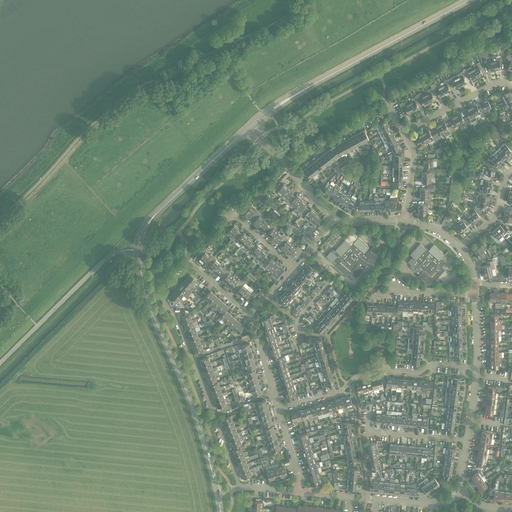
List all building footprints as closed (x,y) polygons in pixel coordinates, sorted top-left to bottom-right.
[(493,61),(495,71),(501,70),(500,63),(502,63),(501,57),(497,57),(496,56),(494,55),(492,56),(493,61)] [(489,72),(495,71),(493,61),(487,62),(487,60),(484,61),(485,67),(488,66),(489,72)] [(472,69),(477,78),(483,75),(480,69),(482,68),(479,62),(476,64),(478,66),(472,69)] [(463,71),(466,76),(469,75),(472,81),(477,78),(472,69),(467,72),(465,68),(463,70),(463,71)] [(457,77),(462,86),(467,84),(464,78),(466,76),(463,71),(458,74),(460,76),(457,77)] [(448,79),(450,85),(453,84),(456,89),(462,86),(457,77),(453,79),(452,77),(448,79)] [(441,86),(446,95),(451,92),(448,86),(450,85),(448,79),(443,82),(444,84),(441,86)] [(432,88),(435,93),(437,92),(440,98),(446,95),(441,86),(438,88),(434,83),(430,85),(431,88),(432,88)] [(425,95),(430,104),(435,101),(432,95),(435,93),(432,88),(431,88),(427,91),(428,93),(425,95)] [(501,96),(504,102),(511,97),(511,94),(510,91),(505,95),(503,92),(498,95),(499,98),(501,96)] [(416,97),(419,102),(421,101),(424,107),(430,104),(425,95),(422,96),(420,93),(415,96),(416,97)] [(409,103),(414,112),(419,109),(416,103),(419,102),(416,97),(411,99),(412,101),(409,103)] [(484,108),(482,109),(484,113),(485,116),(489,114),(489,112),(488,110),(491,108),(486,99),(485,99),(483,100),(483,101),(481,102),(484,108)] [(409,115),(414,112),(409,103),(406,105),(405,102),(404,103),(404,102),(399,104),(403,111),(405,109),(409,115)] [(471,108),(475,117),(481,114),(482,117),(485,116),(484,113),(482,109),(479,111),(476,105),(471,108)] [(468,116),(466,118),(469,123),(471,122),(472,123),(477,120),(475,117),(471,108),(465,111),(468,116)] [(455,116),(459,125),(461,128),(469,123),(466,118),(463,119),(460,113),(455,116)] [(452,125),(450,126),(453,132),(455,130),(454,128),(459,125),(455,116),(449,119),(452,125)] [(377,125),(379,130),(388,125),(385,120),(377,125)] [(439,125),(444,134),(445,136),(453,132),(450,126),(447,128),(444,122),(439,125)] [(378,130),(380,135),(390,130),(388,125),(379,130),(378,130)] [(437,133),(434,135),(437,140),(442,138),(441,136),(444,134),(439,125),(433,128),(437,133)] [(332,148),(303,170),(306,174),(307,173),(310,178),(338,156),(369,140),(366,134),(367,134),(365,130),(333,147),(332,146),(331,146),(332,148)] [(390,130),(380,135),(383,140),(393,134),(390,130)] [(423,133),(428,142),(428,143),(434,141),(434,142),(437,140),(434,135),(431,136),(428,131),(423,133)] [(497,132),(491,136),(495,140),(500,135),(497,132)] [(424,144),(428,142),(423,133),(415,138),(421,149),(426,146),(424,144)] [(393,134),(383,140),(385,144),(386,143),(395,138),(393,134)] [(386,143),(389,148),(398,143),(395,138),(386,143)] [(391,152),(392,154),(402,151),(400,148),(398,143),(389,148),(391,152)] [(500,147),(511,159),(511,158),(511,155),(511,154),(511,153),(511,152),(504,144),(500,147)] [(496,151),(505,160),(506,159),(509,161),(511,159),(500,147),(496,151)] [(392,156),(392,161),(402,161),(402,155),(402,151),(392,154),(392,156)] [(493,156),(503,167),(505,165),(503,162),(505,160),(496,151),(492,155),(494,156),(493,156)] [(501,169),(503,167),(493,156),(490,160),(489,159),(486,161),(491,166),(492,167),(494,165),(496,168),(498,166),(501,169)] [(427,167),(427,169),(435,170),(435,167),(433,167),(433,161),(423,161),(423,167),(427,167)] [(481,176),(483,177),(490,178),(491,176),(494,176),(496,171),(491,170),(491,168),(483,167),(482,173),(480,172),(480,176),(481,176)] [(421,172),(421,177),(432,178),(432,173),(435,173),(435,170),(427,169),(427,172),(421,172)] [(425,185),(427,186),(433,186),(433,183),(432,183),(432,178),(421,177),(421,183),(425,183),(425,185)] [(483,180),(482,185),(492,187),(493,182),(490,181),(490,178),(483,177),(482,180),(483,180)] [(277,193),(281,196),(288,188),(283,184),(282,185),(279,183),(272,191),(275,194),(277,193)] [(324,192),(329,195),(334,187),(330,184),(324,192)] [(334,187),(329,195),(333,198),(338,189),(340,187),(336,184),(334,187)] [(480,189),(479,192),(486,194),(486,191),(491,192),(492,187),(482,185),(481,190),(480,189)] [(420,188),(420,193),(430,194),(430,189),(433,189),(433,186),(427,186),(426,188),(420,188)] [(288,188),(281,196),(284,200),(283,201),(286,204),(293,196),(291,194),(293,192),(288,188)] [(338,189),(333,198),(337,200),(338,200),(343,192),(338,189)] [(338,200),(337,200),(342,203),(347,195),(343,192),(338,200)] [(477,200),(479,200),(489,203),(490,198),(485,196),(486,194),(479,192),(479,195),(478,195),(477,200)] [(423,201),(425,201),(431,202),(431,199),(430,199),(430,194),(420,193),(420,199),(423,199),(423,201)] [(347,195),(342,203),(346,206),(351,198),(347,195)] [(293,196),(286,204),(289,206),(290,205),(294,209),(302,200),(297,196),(295,198),(293,196)] [(351,198),(346,206),(350,209),(356,200),(351,198)] [(302,200),(294,209),(298,212),(297,213),(300,216),(307,208),(305,206),(307,205),(302,200)] [(476,205),(475,207),(482,211),(483,207),(488,208),(489,203),(479,200),(478,205),(476,205)] [(418,204),(418,209),(428,210),(428,205),(431,205),(431,202),(425,201),(425,204),(418,204)] [(249,217),(252,219),(259,212),(252,205),(250,207),(247,204),(241,210),(244,213),(243,215),(248,219),(249,217)] [(471,214),(477,222),(481,218),(478,214),(482,211),(475,207),(474,210),(474,211),(471,214)] [(307,208),(300,216),(303,219),(304,218),(308,221),(316,213),(311,209),(309,210),(307,208)] [(252,223),(257,228),(258,226),(264,219),(260,216),(262,214),(259,212),(252,219),(254,221),(252,223)] [(316,213),(308,221),(312,225),(311,226),(314,229),(323,219),(316,213)] [(464,218),(469,224),(471,222),(473,225),(477,222),(471,214),(467,217),(466,216),(464,218)] [(511,219),(511,216),(504,215),(503,220),(506,221),(506,223),(507,224),(511,225),(511,221),(511,222),(511,219)] [(458,224),(465,232),(469,229),(467,226),(469,224),(464,218),(462,220),(461,219),(457,223),(459,224),(458,224)] [(258,226),(257,228),(261,232),(263,230),(266,232),(273,224),(269,221),(268,223),(264,219),(258,226)] [(229,242),(230,243),(240,233),(237,231),(239,229),(234,225),(233,226),(230,223),(224,229),(227,232),(227,233),(231,237),(230,238),(231,240),(229,242)] [(266,236),(271,240),(278,232),(274,228),(276,227),(273,224),(266,232),(268,234),(266,236)] [(461,235),(465,232),(458,224),(454,227),(461,235)] [(496,229),(505,238),(509,235),(508,234),(510,231),(506,226),(504,226),(502,227),(500,225),(496,229)] [(308,237),(314,230),(311,228),(307,232),(305,230),(302,232),(308,237)] [(501,242),(505,238),(496,229),(492,233),(493,234),(491,236),(498,244),(500,241),(501,242)] [(335,264),(336,265),(336,266),(347,276),(350,272),(356,278),(364,269),(363,268),(365,265),(366,265),(369,261),(370,260),(371,260),(379,251),(373,246),(371,249),(369,247),(358,237),(358,238),(357,237),(358,237),(351,231),(345,239),(345,240),(335,251),(333,249),(331,251),(326,257),(332,262),(334,264),(335,264)] [(278,232),(271,240),(275,244),(277,242),(279,244),(286,237),(283,234),(282,235),(278,232)] [(240,233),(230,243),(232,244),(234,242),(236,243),(237,242),(241,246),(248,237),(243,233),(242,235),(240,233)] [(248,237),(241,246),(245,249),(243,250),(246,253),(254,245),(251,243),(253,241),(248,237)] [(280,248),(285,252),(292,244),(288,241),(289,239),(286,237),(279,244),(282,246),(280,248)] [(292,244),(285,252),(289,256),(290,254),(296,259),(303,251),(297,246),(296,248),(292,244)] [(418,276),(426,284),(432,278),(435,281),(445,270),(441,266),(443,265),(445,262),(441,258),(444,255),(434,245),(430,248),(429,250),(426,248),(426,249),(420,244),(410,255),(413,257),(408,262),(411,265),(410,266),(412,268),(412,269),(415,272),(416,272),(419,275),(418,276)] [(254,245),(246,253),(249,256),(251,255),(255,258),(262,250),(257,246),(256,247),(254,245)] [(474,250),(476,255),(484,251),(481,246),(474,250)] [(202,249),(194,258),(195,260),(197,258),(198,259),(198,260),(203,264),(204,263),(207,265),(214,257),(211,254),(210,255),(205,252),(204,251),(205,251),(202,249)] [(484,251),(476,255),(479,260),(486,256),(488,258),(491,257),(487,249),(484,251)] [(262,250),(255,258),(259,262),(257,263),(260,266),(267,258),(265,256),(267,254),(262,250)] [(207,268),(212,273),(219,264),(215,261),(217,259),(214,257),(207,265),(209,267),(207,268)] [(267,258),(260,266),(263,268),(264,267),(268,271),(276,262),(271,258),(270,260),(267,258)] [(482,267),(483,272),(492,270),(495,269),(493,261),(486,262),(487,265),(482,267)] [(280,266),(276,262),(268,271),(272,274),(271,275),(276,280),(284,272),(279,268),(280,266)] [(219,264),(212,273),(217,277),(218,275),(221,277),(228,269),(225,266),(223,268),(219,264)] [(306,269),(313,276),(317,272),(309,265),(306,269)] [(221,281),(226,285),(233,277),(229,273),(231,272),(228,269),(221,277),(223,279),(221,281)] [(302,273),(310,279),(313,276),(306,269),(302,273)] [(497,278),(495,269),(492,270),(483,272),(484,277),(489,276),(490,279),(497,278)] [(299,277),(306,283),(310,279),(302,273),(299,277)] [(186,279),(193,285),(195,282),(198,285),(200,283),(197,280),(190,274),(188,277),(186,275),(185,278),(186,279)] [(233,277),(226,285),(231,289),(232,287),(234,290),(242,282),(238,279),(237,280),(233,277)] [(295,281),(303,287),(306,283),(299,277),(295,281)] [(182,283),(189,289),(191,287),(195,290),(196,288),(193,285),(186,279),(184,281),(182,280),(181,282),(182,283)] [(292,284),(299,291),(303,287),(295,281),(292,284)] [(235,293),(240,297),(247,289),(243,286),(244,284),(242,282),(234,290),(237,292),(235,293)] [(178,288),(185,294),(187,291),(190,294),(192,292),(189,289),(182,283),(180,286),(178,285),(177,287),(178,288)] [(289,288),(296,295),(297,296),(301,292),(299,291),(292,284),(289,288)] [(174,292),(181,298),(183,296),(186,298),(188,296),(185,294),(178,288),(176,290),(174,289),(173,291),(174,292)] [(285,292),(292,299),(296,295),(289,288),(285,292)] [(247,289),(240,297),(244,302),(246,300),(248,302),(255,294),(252,291),(251,293),(247,289)] [(207,300),(209,302),(215,295),(217,294),(215,292),(214,294),(211,291),(205,298),(202,301),(204,303),(207,300)] [(181,298),(174,292),(172,295),(170,294),(169,295),(177,303),(179,300),(182,303),(184,301),(181,298)] [(282,296),(289,302),(292,299),(285,292),(282,296)] [(342,296),(349,303),(353,299),(345,292),(342,296)] [(215,295),(209,302),(207,305),(208,307),(211,304),(214,306),(220,299),(221,298),(219,296),(218,298),(215,295)] [(285,306),(289,302),(282,296),(278,300),(285,306)] [(338,300),(346,306),(349,303),(342,296),(338,300)] [(333,302),(342,310),(346,306),(338,300),(336,298),(333,302)] [(220,299),(214,306),(211,309),(213,311),(216,308),(218,310),(224,303),(225,302),(224,300),(222,302),(220,299)] [(333,302),(330,305),(339,314),(342,310),(333,302)] [(224,303),(218,310),(216,313),(217,315),(220,312),(222,314),(226,310),(229,307),(230,306),(228,304),(227,306),(224,303)] [(326,309),(335,318),(339,314),(330,305),(326,309)] [(325,315),(332,322),(335,318),(326,309),(323,313),(325,315)] [(222,319),(224,321),(231,314),(232,313),(230,311),(229,313),(226,310),(222,314),(220,317),(217,320),(219,322),(222,319)] [(184,324),(192,320),(191,317),(195,316),(194,313),(190,315),(190,314),(181,318),(183,321),(181,322),(182,324),(184,324)] [(321,319),(329,326),(332,322),(325,315),(323,313),(319,317),(321,319)] [(233,317),(231,314),(224,321),(222,324),(224,326),(226,323),(229,325),(235,318),(236,317),(234,315),(233,317)] [(263,325),(272,322),(275,321),(274,315),(270,316),(270,317),(261,320),(263,325)] [(235,318),(229,325),(226,328),(228,330),(231,327),(233,329),(240,322),(241,321),(239,319),(238,321),(235,318)] [(186,329),(194,326),(193,323),(197,321),(196,319),(192,320),(184,324),(185,327),(183,328),(184,330),(186,329)] [(318,323),(325,329),(329,326),(321,319),(318,323)] [(240,322),(233,329),(231,332),(233,334),(235,331),(238,333),(244,327),(244,326),(245,325),(243,323),(242,325),(240,322)] [(322,333),(325,329),(318,323),(314,327),(322,333)] [(188,335),(197,331),(195,328),(199,327),(198,324),(194,326),(186,329),(187,332),(185,333),(186,336),(188,335)] [(188,341),(190,340),(199,337),(198,334),(201,332),(200,330),(197,331),(188,335),(189,338),(188,339),(188,341)] [(191,347),(192,346),(201,343),(200,339),(203,338),(202,336),(199,337),(190,340),(191,344),(190,344),(191,347)] [(320,338),(311,337),(312,342),(314,347),(323,344),(322,339),(320,339),(320,338)] [(205,341),(201,343),(192,346),(194,350),(192,350),(193,352),(194,352),(203,348),(202,345),(205,344),(205,341)] [(241,349),(242,352),(251,350),(253,349),(252,347),(250,347),(249,343),(241,346),(237,347),(238,350),(241,349)] [(243,355),(244,358),(253,355),(255,355),(254,352),(252,353),(251,350),(242,352),(239,353),(239,356),(243,355)] [(245,360),(246,364),(255,361),(256,361),(256,358),(254,359),(253,355),(244,358),(240,359),(241,361),(245,360)] [(202,366),(211,363),(209,360),(213,358),(212,356),(209,357),(200,360),(201,364),(200,365),(200,367),(202,366)] [(203,373),(204,372),(213,368),(212,365),(215,364),(214,361),(211,363),(202,366),(203,369),(202,370),(203,373)] [(255,364),(255,361),(246,364),(242,365),(243,367),(246,366),(247,370),(256,367),(258,366),(257,364),(255,364)] [(317,367),(318,373),(320,372),(321,372),(327,370),(330,369),(329,364),(320,367),(317,367)] [(205,378),(206,377),(215,374),(214,371),(217,369),(217,368),(217,367),(213,368),(204,372),(206,375),(204,376),(205,378)] [(248,378),(257,376),(259,375),(258,372),(256,373),(255,369),(246,372),(247,372),(243,373),(243,376),(247,375),(248,378)] [(320,372),(318,373),(319,377),(322,377),(324,376),(332,374),(330,369),(327,370),(321,372),(320,372)] [(219,373),(215,374),(206,377),(208,381),(206,381),(207,384),(209,383),(217,380),(216,376),(220,375),(219,373)] [(249,380),(250,384),(259,381),(260,381),(260,378),(258,379),(257,376),(248,378),(244,379),(245,382),(249,380)] [(324,381),(321,382),(323,388),(326,387),(325,387),(326,387),(335,384),(333,379),(330,380),(324,381)] [(211,389),(209,389),(210,392),(212,391),(220,387),(219,384),(223,383),(222,380),(218,382),(209,385),(211,389)] [(251,386),(252,389),(260,387),(262,387),(261,384),(260,385),(259,381),(250,384),(246,385),(247,387),(251,386)] [(366,383),(361,384),(364,393),(364,394),(364,396),(365,396),(369,394),(369,392),(366,383)] [(214,396),(222,393),(221,390),(225,388),(224,387),(224,386),(220,387),(212,391),(213,394),(211,395),(212,397),(214,396)] [(261,390),(260,387),(252,389),(248,391),(248,393),(252,392),(253,395),(262,393),(264,392),(263,390),(261,390)] [(214,403),(216,402),(225,399),(223,395),(229,393),(228,391),(222,393),(214,396),(215,400),(213,401),(214,403)] [(350,396),(345,398),(348,407),(348,408),(348,410),(353,408),(350,396)] [(228,397),(225,399),(216,402),(217,406),(216,406),(216,408),(227,404),(225,401),(229,400),(228,397)] [(345,398),(340,399),(341,403),(343,409),(342,409),(343,411),(348,410),(348,408),(348,407),(345,398)] [(257,401),(253,402),(253,404),(254,406),(255,410),(259,409),(259,408),(268,406),(269,406),(269,403),(267,404),(266,400),(263,401),(262,399),(261,400),(257,401)] [(325,404),(320,405),(324,418),(329,416),(328,413),(325,404)] [(320,405),(315,407),(316,410),(318,416),(319,419),(324,418),(320,405)] [(259,409),(255,410),(256,412),(260,411),(261,414),(269,412),(271,411),(270,409),(269,410),(268,406),(259,408),(259,409)] [(310,408),(305,409),(306,411),(308,419),(309,421),(314,420),(313,418),(313,417),(310,408)] [(261,414),(257,415),(258,418),(258,421),(262,420),(271,418),(273,417),(272,415),(270,415),(269,412),(261,414)] [(296,412),(290,414),(293,423),(298,422),(297,415),(296,412)] [(224,423),(222,423),(223,425),(225,425),(233,421),(232,418),(236,417),(235,414),(234,415),(233,414),(231,415),(231,416),(222,419),(224,423)] [(262,420),(258,421),(259,424),(263,423),(264,426),(273,424),(273,423),(274,423),(274,420),(272,421),(271,418),(262,420)] [(226,428),(224,429),(225,431),(227,430),(235,427),(234,424),(238,423),(237,420),(233,421),(225,425),(226,428)] [(228,434),(226,434),(227,437),(229,436),(238,433),(236,430),(240,428),(239,426),(235,427),(227,430),(228,434)] [(265,428),(261,429),(261,432),(265,431),(266,434),(275,432),(277,431),(276,429),(274,429),(273,426),(264,428),(265,428)] [(230,439),(229,440),(229,442),(231,442),(240,438),(239,435),(242,434),(241,431),(238,433),(229,436),(230,439)] [(266,434),(262,435),(263,437),(267,436),(268,440),(277,437),(278,437),(278,435),(276,435),(275,432),(266,434)] [(232,445),(231,445),(232,448),(242,444),(241,441),(244,439),(243,437),(240,438),(231,442),(232,445)] [(265,441),(261,442),(262,444),(265,443),(266,447),(270,446),(278,443),(280,443),(279,440),(278,441),(277,437),(268,440),(265,441)] [(270,446),(266,447),(267,449),(269,449),(270,452),(271,451),(272,451),(282,448),(281,446),(279,446),(278,443),(270,446)] [(234,453),(232,454),(233,456),(235,456),(243,452),(242,449),(246,448),(245,445),(241,447),(232,450),(234,453)] [(236,459),(234,460),(235,462),(237,461),(245,458),(244,455),(248,454),(247,451),(243,452),(235,456),(236,459)] [(304,456),(305,461),(307,460),(315,458),(318,457),(316,452),(313,453),(304,456)] [(238,464),(236,465),(237,468),(239,467),(247,464),(246,461),(250,459),(249,457),(245,458),(237,461),(237,462),(238,464)] [(240,470),(238,471),(239,473),(241,472),(250,469),(248,466),(252,465),(251,462),(247,464),(239,467),(240,470)] [(315,463),(307,466),(308,471),(311,470),(318,468),(320,467),(319,462),(316,463),(315,463)] [(282,467),(279,468),(281,476),(281,477),(282,479),(284,478),(284,476),(287,475),(285,466),(284,466),(283,463),(281,463),(282,467)] [(275,465),(272,466),(273,470),(275,476),(275,478),(276,480),(278,480),(278,478),(281,477),(281,476),(279,468),(278,464),(275,465)] [(270,471),(267,472),(270,481),(270,482),(273,481),(272,479),(275,478),(275,476),(273,470),(272,466),(269,467),(270,471)] [(241,476),(242,479),(243,478),(243,479),(249,476),(252,475),(254,474),(253,471),(254,470),(253,468),(250,469),(241,472),(241,473),(242,476),(241,476)] [(443,469),(442,475),(442,478),(449,480),(449,476),(451,477),(452,471),(443,469)] [(473,480),(470,482),(472,484),(475,482),(481,478),(481,477),(483,476),(484,476),(481,472),(478,471),(478,473),(473,476),(471,477),(473,480)] [(475,482),(472,484),(472,485),(473,486),(476,484),(478,487),(484,482),(484,481),(487,480),(484,476),(483,476),(481,477),(481,478),(475,482)] [(429,481),(435,488),(439,485),(433,477),(429,480),(429,481)] [(320,478),(311,480),(313,486),(322,483),(320,478)] [(425,484),(431,492),(435,488),(429,481),(429,480),(425,484)] [(426,495),(431,492),(425,484),(423,481),(418,485),(419,486),(417,487),(421,493),(423,491),(426,495)] [(479,489),(476,491),(477,491),(478,493),(481,491),(487,486),(484,482),(478,487),(479,489)] [(411,484),(410,493),(416,494),(419,491),(417,487),(416,488),(417,484),(411,484)] [(489,494),(486,500),(490,500),(489,503),(495,503),(496,500),(499,500),(500,492),(494,492),(494,495),(489,495),(489,494)]
